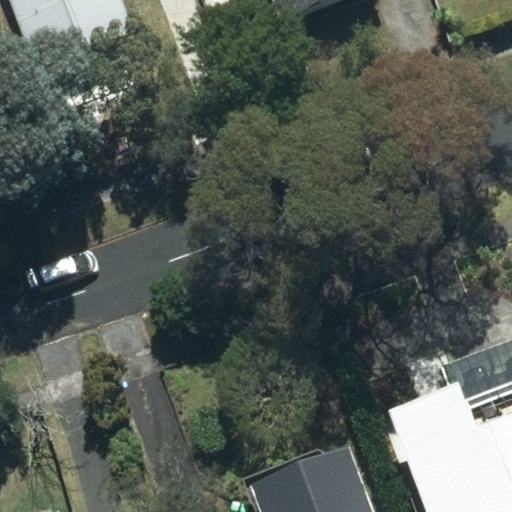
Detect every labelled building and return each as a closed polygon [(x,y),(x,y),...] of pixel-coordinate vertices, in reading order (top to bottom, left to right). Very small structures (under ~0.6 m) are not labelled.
[(15,0),(44,79),(150,41),(134,0),(15,0)] [(280,0),(290,26),(361,0),(280,0)] [(0,98),(16,86),(0,65),(0,98)] [(403,427),(434,511),(511,511),(511,438),(491,446),(475,401),(403,427)] [(385,511),(366,465),(271,504),(273,511),(385,511)]
